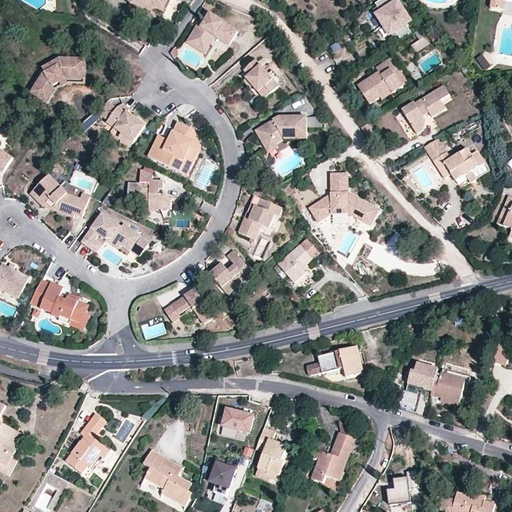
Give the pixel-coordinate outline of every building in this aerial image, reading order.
[(125,11),(132,18),(138,12),(142,16),(154,4),(163,8),(166,0),(124,0),(130,6),(125,11)] [(511,0),(491,0),(490,9),(504,11),(505,0),(511,0)] [(390,7),(386,1),(379,5),(384,13),(378,16),(382,25),(387,22),(391,29),(396,26),(403,38),(412,33),(407,24),(414,20),(405,5),(398,9),(395,4),(390,7)] [(162,12),(163,8),(154,4),(142,16),(138,12),(132,18),(138,24),(154,8),(162,12)] [(209,16),(202,27),(205,29),(203,32),(200,30),(197,27),(187,42),(203,53),(213,37),(215,40),(217,36),(230,44),(238,32),(209,16)] [(229,48),(230,44),(217,36),(215,40),(229,48)] [(206,55),(215,40),(213,37),(203,53),(206,55)] [(428,45),(424,38),(410,47),(414,54),(428,45)] [(342,45),(332,45),(332,55),(342,55),(342,45)] [(484,54),(476,58),(484,72),(491,68),(484,54)] [(85,59),(59,59),(42,69),(44,73),(34,90),(46,97),(52,86),(65,79),(85,79),(85,59)] [(267,73),(256,59),(244,69),(249,76),(246,78),(253,86),(258,93),(265,87),(270,93),(279,87),(268,73),(267,73)] [(369,105),(379,99),(390,91),(392,94),(402,88),(392,73),(398,69),(391,59),(375,69),(378,73),(357,87),(369,105)] [(85,79),(65,79),(52,86),(46,97),(34,90),(44,73),(42,69),(40,70),(27,91),(43,101),(47,104),(55,90),(67,83),(85,84),(85,79)] [(273,69),(268,73),(279,87),(284,83),(273,69)] [(250,88),(253,86),(246,78),(243,80),(250,88)] [(450,97),(444,88),(415,105),(414,104),(402,112),(416,136),(423,132),(425,123),(422,117),(428,114),(431,119),(445,111),(443,107),(441,103),(450,97)] [(381,101),(392,94),(390,91),(379,99),(381,101)] [(452,101),(450,97),(441,103),(443,107),(452,101)] [(416,136),(402,112),(394,116),(409,141),(416,136)] [(146,125),(140,122),(133,117),(127,113),(116,129),(134,142),(146,125)] [(135,114),(133,117),(140,122),(142,118),(135,114)] [(431,119),(428,114),(422,117),(425,123),(423,132),(435,125),(431,119)] [(86,131),(98,120),(93,115),(82,126),(86,131)] [(306,117),(285,117),(285,123),(281,124),(276,125),(273,120),(256,130),(265,147),(276,142),(277,144),(284,140),(306,140),(306,117)] [(279,117),(273,120),(276,125),(281,124),(285,123),(285,117),(279,117)] [(194,131),(178,123),(169,141),(158,135),(148,156),(180,173),(186,162),(184,161),(191,148),(189,141),(194,131)] [(372,133),(367,124),(361,128),(366,137),(372,133)] [(130,148),(134,142),(116,129),(111,135),(130,148)] [(200,149),(195,132),(194,131),(189,141),(191,148),(184,161),(186,162),(180,173),(187,176),(200,149)] [(450,160),(437,141),(424,149),(444,180),(451,176),(456,183),(465,177),(471,173),(484,165),(477,153),(471,156),(467,150),(450,160)] [(278,147),(277,144),(276,142),(265,147),(268,152),(278,147)] [(12,159),(1,151),(0,151),(0,171),(2,173),(12,159)] [(152,180),(153,175),(141,169),(140,184),(143,184),(143,188),(150,188),(150,180),(152,180)] [(476,181),(471,173),(465,177),(470,185),(476,181)] [(83,217),(91,197),(83,194),(81,199),(68,194),(50,174),(33,189),(47,204),(51,200),(56,205),(52,209),(74,217),(75,214),(83,217)] [(346,195),(347,176),(331,175),(329,195),(308,209),(317,223),(328,214),(344,216),(367,229),(376,213),(346,195)] [(164,188),(164,181),(152,180),(150,180),(150,188),(143,188),(143,184),(140,184),(129,183),(128,203),(150,204),(152,203),(157,209),(160,209),(171,209),(172,199),(167,193),(164,193),(160,193),(160,188),(164,188)] [(42,206),(52,209),(56,205),(51,200),(47,204),(33,189),(30,193),(42,206)] [(104,203),(111,208),(117,199),(109,194),(104,203)] [(511,198),(509,197),(499,221),(505,223),(503,228),(511,231),(509,238),(511,239),(511,198)] [(258,208),(255,207),(249,220),(245,218),(238,233),(255,241),(261,227),(269,231),(275,216),(279,218),(283,209),(262,200),(258,208)] [(251,205),(245,218),(249,220),(255,207),(251,205)] [(139,237),(140,236),(124,224),(121,227),(103,214),(83,242),(89,246),(95,239),(99,233),(106,238),(114,237),(122,242),(121,244),(130,251),(131,250),(139,237)] [(118,247),(121,244),(122,242),(114,237),(106,238),(118,247)] [(139,237),(131,250),(140,256),(149,244),(139,237)] [(101,244),(95,239),(89,246),(96,251),(101,244)] [(319,253),(307,239),(299,246),(278,264),(295,284),(307,273),(305,270),(302,268),(307,264),(312,260),(319,253)] [(221,265),(210,274),(227,296),(246,280),(253,274),(233,251),(226,256),(234,266),(228,272),(221,265)] [(0,268),(0,291),(1,292),(19,300),(29,278),(14,270),(15,266),(10,264),(8,267),(2,264),(0,268)] [(65,289),(52,283),(41,309),(53,315),(52,317),(60,320),(61,318),(82,326),(88,314),(90,307),(80,303),(69,298),(68,302),(60,299),(62,295),(65,289)] [(173,322),(182,317),(179,312),(191,305),(193,309),(196,314),(201,311),(208,321),(216,316),(197,287),(164,309),(173,322)] [(182,317),(193,309),(191,305),(179,312),(182,317)] [(203,324),(208,321),(201,311),(196,314),(203,324)] [(92,316),(88,314),(82,326),(61,318),(60,320),(59,321),(85,332),(92,316)] [(496,365),(507,368),(511,350),(500,347),(496,365)] [(358,348),(318,358),(320,364),(308,367),(310,377),(322,374),(322,375),(344,369),(345,370),(347,379),(364,375),(362,366),(358,348)] [(425,390),(433,392),(439,370),(418,364),(415,373),(412,372),(409,384),(425,389),(425,390)] [(467,391),(471,378),(443,371),(442,375),(466,382),(463,390),(467,391)] [(459,405),(463,390),(466,382),(442,375),(435,398),(441,400),(459,405)] [(89,397),(76,419),(85,424),(98,402),(89,397)] [(458,408),(459,405),(441,400),(440,403),(458,408)] [(12,458),(25,435),(0,421),(0,416),(6,406),(0,402),(0,471),(9,477),(17,461),(12,458)] [(253,416),(227,411),(224,427),(250,433),(253,416)] [(104,460),(111,451),(96,439),(108,423),(97,415),(81,435),(85,438),(67,464),(84,476),(88,470),(90,471),(99,458),(104,460)] [(340,422),(341,434),(351,438),(355,428),(340,422)] [(276,433),(263,428),(255,449),(264,452),(257,473),(270,477),(277,480),(285,461),(283,460),(286,452),(270,446),(272,441),(276,433)] [(355,440),(351,438),(341,434),(340,434),(332,456),(317,451),(314,458),(319,460),(312,478),(323,483),(326,476),(340,481),(355,440)] [(288,447),(272,441),(270,446),(286,452),(288,447)] [(245,448),(243,456),(252,458),(254,450),(245,448)] [(192,485),(178,476),(173,474),(175,470),(163,463),(166,459),(152,451),(143,464),(151,469),(145,478),(163,489),(162,493),(185,507),(193,494),(188,491),(192,485)] [(182,469),(166,459),(163,463),(175,470),(173,474),(178,476),(182,469)] [(237,472),(219,463),(211,482),(229,491),(237,472)] [(268,481),(270,477),(257,473),(255,476),(268,481)] [(388,493),(390,506),(412,503),(410,490),(418,489),(416,474),(406,475),(407,480),(396,481),(397,491),(388,493)] [(214,501),(223,503),(225,496),(216,494),(214,501)] [(484,505),(485,502),(486,497),(478,495),(477,499),(469,497),(460,494),(456,506),(454,505),(452,511),(493,511),(494,508),(484,505)] [(452,511),(454,505),(455,502),(444,499),(441,508),(448,510),(447,511),(452,511)]
